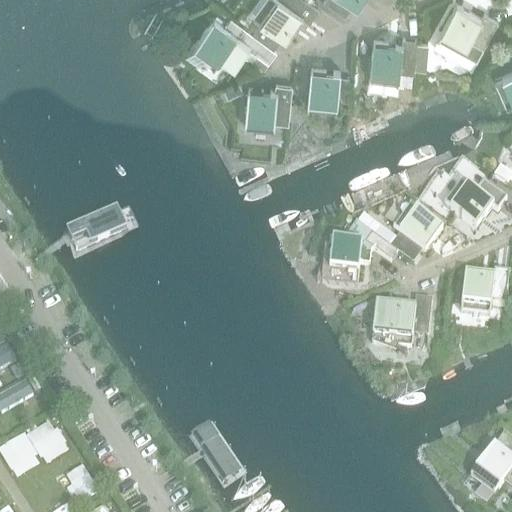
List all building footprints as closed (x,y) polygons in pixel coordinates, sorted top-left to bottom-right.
[(313,0),(265,0),(253,17),(286,40),(302,18),(310,23),(319,10),(311,4),(314,0),(313,0)] [(357,9),(363,0),(322,0),(344,16),(352,5),(357,9)] [(481,17),(456,4),(432,47),(471,69),(498,21),(483,13),(481,17)] [(250,46),(237,36),(213,19),(184,59),(197,68),(202,61),(213,69),(221,58),(234,68),(250,46)] [(281,38),(260,23),(252,34),(273,49),(281,38)] [(412,86),(414,74),(417,40),(402,38),(401,44),(373,41),(369,81),(412,86)] [(268,64),(256,55),(251,62),(264,71),(268,64)] [(311,69),(307,109),(336,112),(337,101),(340,79),(340,72),(311,69)] [(511,72),(494,80),(506,107),(511,104),(511,72)] [(340,79),(337,101),(346,102),(349,79),(340,79)] [(229,97),(240,93),(236,84),(224,89),(225,90),(220,92),(221,95),(227,93),(229,97)] [(292,86),(275,84),(275,90),(248,88),(243,128),(270,130),(269,138),(287,140),(288,125),(292,86)] [(511,176),(499,168),(493,177),(506,186),(511,177),(511,176)] [(475,193),(461,183),(443,207),(476,230),(492,208),(497,212),(506,200),(483,182),(475,193)] [(442,230),(410,207),(392,231),(425,254),(442,230)] [(341,240),(332,239),(328,279),(357,282),(359,265),(369,266),(370,253),(372,250),(364,244),(371,235),(354,222),(342,239),(341,240)] [(372,250),(390,263),(397,253),(371,235),(364,244),(372,250)] [(404,241),(397,250),(413,261),(420,251),(404,241)] [(465,274),(460,314),(489,318),(491,303),(504,305),(508,275),(494,274),(494,278),(465,274)] [(375,305),(371,344),(411,348),(412,336),(427,338),(431,301),(415,299),(414,309),(375,305)] [(0,354),(0,370),(14,363),(8,350),(0,354)] [(18,368),(10,373),(17,383),(25,378),(18,368)] [(0,402),(0,406),(6,416),(36,399),(29,386),(0,402)] [(53,408),(3,440),(17,463),(68,431),(53,408)] [(208,427),(191,438),(218,478),(235,467),(208,427)] [(511,460),(505,455),(511,445),(511,440),(504,435),(495,447),(494,446),(469,478),(493,496),(503,483),(511,490),(511,460)] [(65,477),(38,489),(48,511),(56,511),(77,503),(65,477)]
